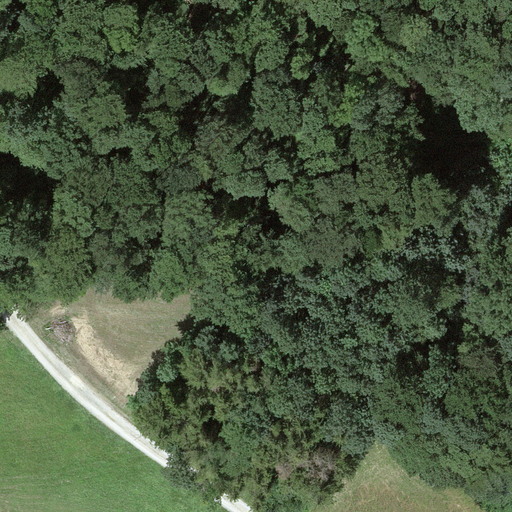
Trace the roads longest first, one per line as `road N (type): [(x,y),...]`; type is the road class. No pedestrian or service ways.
road 1 (track): [(0,308),(112,418),(247,511)]
road 2 (track): [(327,0),(511,104)]
